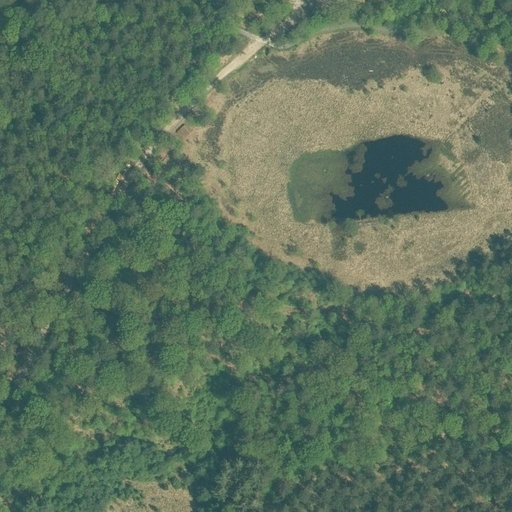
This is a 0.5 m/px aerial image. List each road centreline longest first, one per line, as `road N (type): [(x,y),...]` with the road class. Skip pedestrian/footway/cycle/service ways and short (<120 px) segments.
road 1 (track): [(511,430),(0,478)]
road 2 (track): [(251,50),(197,96),(112,202),(0,430)]
